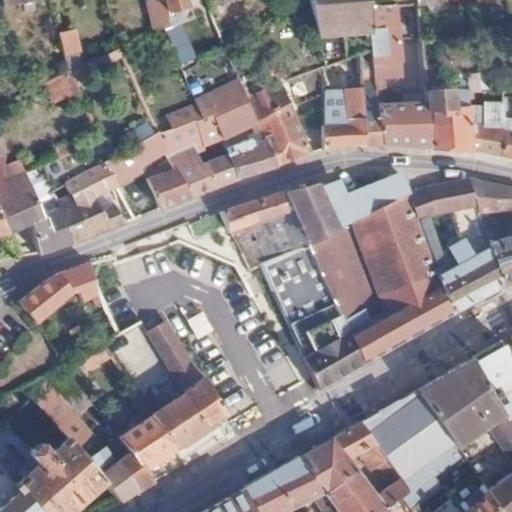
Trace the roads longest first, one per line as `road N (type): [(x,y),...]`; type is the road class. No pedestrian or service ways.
road 1 (residential): [(0,286),(326,162),(454,163),(511,174)]
road 2 (secondary): [(158,511),(511,307)]
